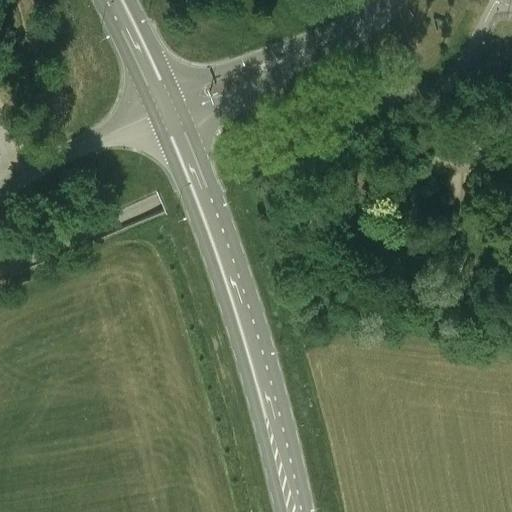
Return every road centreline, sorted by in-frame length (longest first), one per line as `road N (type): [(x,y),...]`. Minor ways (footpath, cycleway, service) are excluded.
road 1 (primary): [(294,511),(256,346),(169,106)]
road 2 (secondary): [(169,106),(352,27),(391,0)]
road 3 (unclassified): [(0,193),(52,157),(169,106)]
